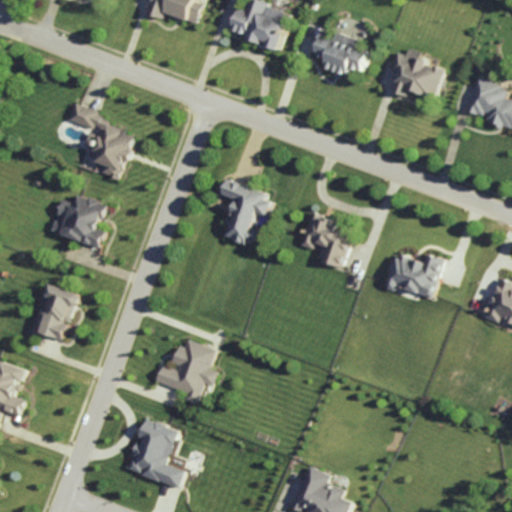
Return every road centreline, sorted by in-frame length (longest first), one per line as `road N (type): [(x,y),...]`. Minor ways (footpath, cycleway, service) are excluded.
road 1 (residential): [(511,217),(0,26)]
road 2 (residential): [(206,100),(55,511)]
